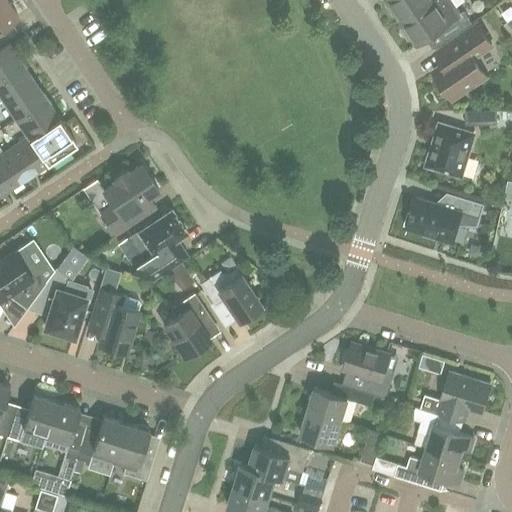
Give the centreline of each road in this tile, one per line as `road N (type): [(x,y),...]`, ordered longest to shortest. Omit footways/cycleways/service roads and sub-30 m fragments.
road 1 (residential): [(342,303),(402,120),(393,71),(344,0)]
road 2 (residential): [(236,215),(204,194),(170,145),(138,133),(43,0)]
road 3 (residential): [(191,412),(0,352)]
road 4 (residential): [(191,412),(342,303)]
road 5 (residential): [(511,357),(342,303)]
